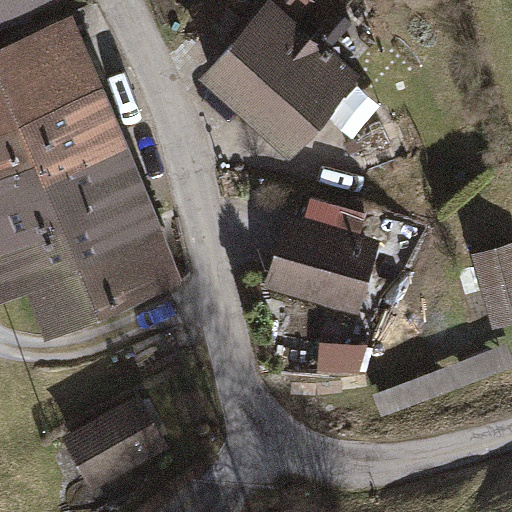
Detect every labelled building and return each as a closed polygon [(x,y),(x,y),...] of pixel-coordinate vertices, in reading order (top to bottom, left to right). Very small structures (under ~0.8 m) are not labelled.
[(0,0),(0,23),(56,0),(0,0)] [(357,95),(263,8),(202,73),(296,160),(357,95)] [(81,10),(0,40),(0,279),(28,269),(51,328),(184,277),(81,10)] [(382,244),(288,216),(263,298),(357,326),(382,244)] [(511,251),(469,266),(495,341),(511,335),(511,251)] [(440,294),(419,286),(391,361),(412,369),(440,294)] [(324,345),(294,343),(292,377),(321,379),(324,345)] [(511,377),(504,357),(382,404),(394,434),(511,388),(511,377)] [(133,397),(59,445),(94,499),(168,452),(133,397)]
